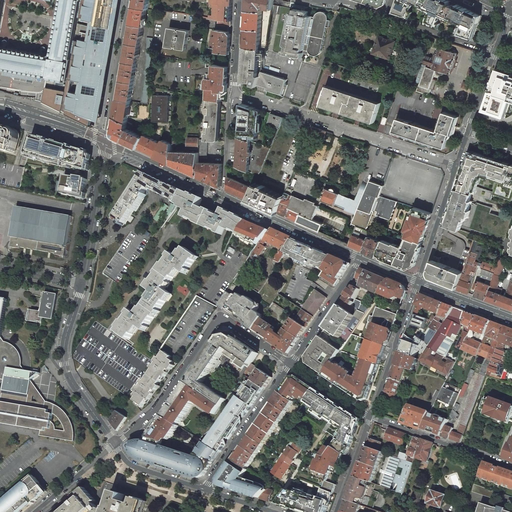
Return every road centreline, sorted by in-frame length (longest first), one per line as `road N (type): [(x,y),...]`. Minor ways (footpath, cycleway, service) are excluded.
road 1 (residential): [(287,364),(222,316),(155,409),(115,442)]
road 2 (residential): [(455,166),(234,93)]
road 3 (residential): [(115,442),(65,368),(82,281)]
road 4 (secondary): [(222,195),(358,258)]
road 5 (residential): [(511,465),(370,416)]
road 6 (residential): [(204,488),(287,364)]
road 7 (residential): [(370,416),(417,282)]
road 8 (residential): [(82,281),(104,141)]
road 9 (secondary): [(104,141),(222,195)]
road 10 (residential): [(287,364),(358,258)]
road 11 (residential): [(417,282),(455,166)]
